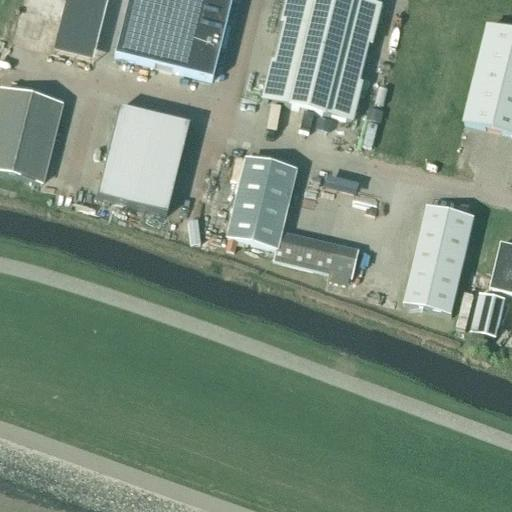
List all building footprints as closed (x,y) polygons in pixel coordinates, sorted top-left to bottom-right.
[(23,0),(12,48),(90,66),(106,0),(23,0)] [(231,0),(127,0),(113,60),(211,84),(231,0)] [(288,0),(263,104),(347,125),(376,8),(343,0),(288,0)] [(511,35),(488,30),(464,127),(511,139),(511,35)] [(20,99),(0,94),(0,179),(31,187),(41,189),(54,136),(60,109),(50,106),(20,99)] [(95,202),(165,219),(187,129),(117,112),(95,202)] [(368,113),(366,124),(376,127),(379,116),(368,113)] [(245,163),(226,242),(273,253),(277,236),(292,175),(245,163)] [(328,179),(325,190),(370,203),(373,195),(359,191),(360,188),(328,179)] [(404,309),(451,320),(474,223),(427,212),(404,309)] [(490,295),(511,300),(511,250),(501,248),(490,295)] [(495,343),(504,304),(480,299),(471,337),(495,343)]
